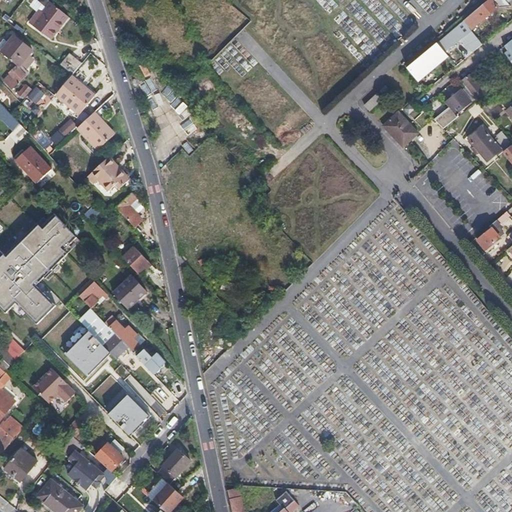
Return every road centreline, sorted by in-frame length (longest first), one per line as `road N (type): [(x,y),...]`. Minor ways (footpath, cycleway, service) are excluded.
road 1 (residential): [(96,0),(162,203),(221,511)]
road 2 (residential): [(511,313),(411,194)]
road 3 (unknown): [(175,269),(271,193)]
